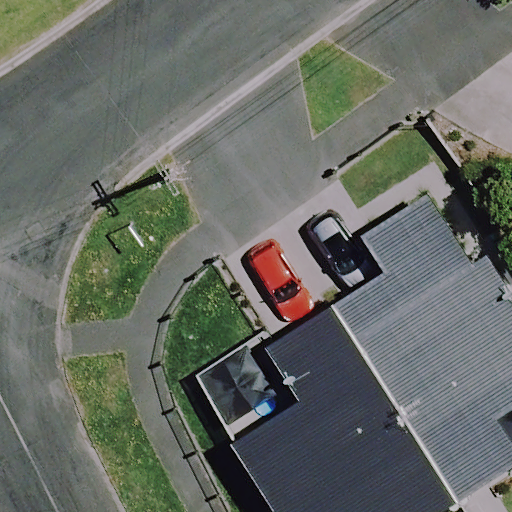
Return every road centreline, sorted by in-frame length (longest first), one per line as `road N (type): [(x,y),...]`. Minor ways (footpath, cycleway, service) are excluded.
road 1 (residential): [(240,0),(0,168)]
road 2 (residential): [(59,511),(0,394)]
